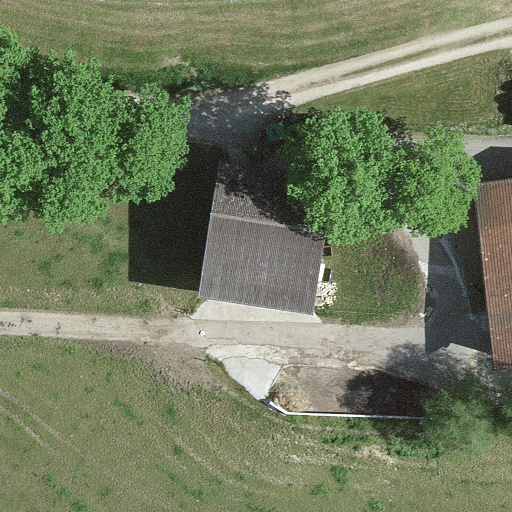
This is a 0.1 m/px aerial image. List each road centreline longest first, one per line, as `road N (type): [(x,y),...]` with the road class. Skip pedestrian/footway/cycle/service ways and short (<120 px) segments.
road 1 (unclassified): [(0,332),(428,352),(454,331),(456,302),(376,149)]
road 2 (unclassified): [(376,149),(0,85)]
road 3 (track): [(511,32),(189,121)]
road 4 (unclassified): [(511,153),(376,149)]
